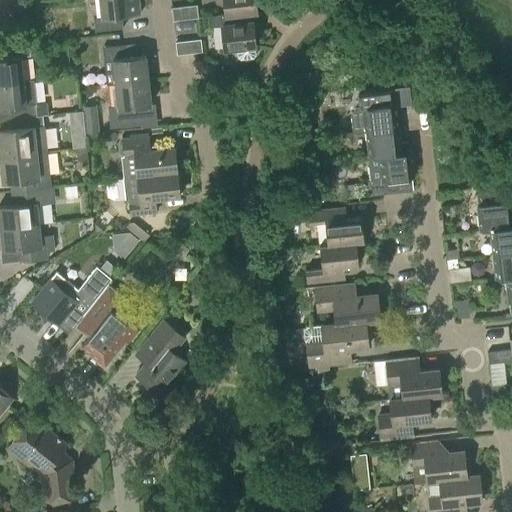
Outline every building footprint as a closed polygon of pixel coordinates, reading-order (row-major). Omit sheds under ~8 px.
[(122,16),(140,14),(137,0),(99,0),(102,18),(94,19),(95,30),(123,27),(122,16)] [(223,0),(225,14),(246,13),(256,12),(255,0),(223,0)] [(198,17),(197,5),(172,8),(173,20),(198,17)] [(247,22),(246,13),(225,14),(208,16),(209,27),(222,26),(224,49),(236,48),(237,57),(240,60),(252,58),(255,55),(254,46),(255,46),(252,21),(247,22)] [(202,52),(200,39),(175,41),(177,54),(202,52)] [(107,84),(115,83),(148,79),(145,55),(136,56),(135,43),(102,47),(107,84)] [(6,58),(0,58),(0,83),(23,81),(20,56),(30,55),(29,44),(5,46),(6,58)] [(12,118),(17,117),(48,114),(47,102),(35,103),(33,79),(23,81),(0,83),(0,108),(11,107),(12,118)] [(151,104),(148,79),(115,83),(118,107),(109,108),(111,120),(135,118),(134,106),(151,104)] [(351,134),(363,132),(394,129),(388,91),(357,95),(358,107),(356,108),(352,115),(352,119),(349,120),(351,134)] [(96,105),(83,106),(83,112),(84,123),(86,134),(99,133),(96,105)] [(84,123),(83,112),(70,113),(71,124),(84,123)] [(18,128),(0,129),(0,155),(47,151),(44,125),(55,125),(54,114),(48,115),(48,114),(17,117),(18,128)] [(367,146),(368,156),(408,151),(407,141),(396,142),(394,129),(363,132),(364,147),(367,146)] [(121,156),(123,177),(177,171),(174,146),(149,149),(148,135),(122,138),(124,155),(121,156)] [(0,156),(3,182),(23,179),(24,189),(50,187),(47,151),(0,155),(0,156)] [(411,189),(407,152),(408,151),(368,156),(369,157),(371,180),(369,181),(370,194),(382,193),(411,189)] [(179,196),(177,171),(123,177),(125,197),(129,201),(130,214),(156,212),(155,199),(179,196)] [(357,184),(346,185),(347,198),(359,197),(357,184)] [(0,228),(39,224),(37,206),(55,203),(53,186),(50,187),(24,189),(13,191),(14,204),(0,206),(0,228)] [(477,193),(478,205),(476,205),(478,216),(475,216),(477,230),(489,229),(508,226),(505,202),(504,202),(503,191),(477,193)] [(308,224),(325,222),(327,244),(356,243),(363,242),(361,217),(336,219),(334,207),(307,210),(308,224)] [(134,222),(129,223),(126,227),(143,241),(149,235),(134,222)] [(52,236),(40,238),(39,224),(0,228),(0,236),(1,236),(2,250),(18,249),(20,260),(47,257),(47,252),(55,251),(52,236)] [(511,225),(508,226),(489,229),(490,240),(488,240),(489,254),(511,250),(511,225)] [(358,265),(356,243),(327,244),(319,245),(322,268),(306,270),(307,283),(335,280),(334,268),(358,265)] [(457,248),(447,250),(448,258),(458,256),(457,248)] [(511,250),(489,254),(491,268),(494,268),(495,279),(501,278),(511,276),(511,250)] [(106,261),(101,268),(109,275),(115,268),(106,261)] [(96,266),(78,289),(56,271),(38,292),(37,291),(28,303),(39,312),(40,310),(47,315),(54,307),(65,317),(83,295),(92,302),(111,278),(96,266)] [(511,276),(501,278),(503,292),(506,291),(507,302),(511,302),(511,304),(511,276)] [(109,283),(78,322),(88,330),(80,340),(88,346),(86,349),(105,364),(124,340),(128,343),(138,329),(117,313),(128,299),(109,283)] [(318,310),(335,309),(336,323),(365,321),(379,320),(376,293),(347,297),(346,283),(316,286),(318,310)] [(163,319),(146,340),(156,348),(135,374),(159,393),(185,361),(163,344),(175,329),(163,319)] [(365,321),(336,323),(305,327),(303,330),(304,340),(307,343),(310,368),(341,364),(339,350),(368,347),(365,321)] [(511,361),(511,359),(511,349),(487,352),(489,364),(511,361)] [(385,359),(388,379),(390,399),(428,395),(441,394),(438,369),(413,372),(411,357),(385,359)] [(511,395),(511,383),(491,386),(493,397),(511,396),(511,395)] [(0,411),(11,398),(0,388),(0,411)] [(428,395),(390,399),(392,419),(379,421),(381,440),(407,437),(406,422),(413,421),(430,419),(428,395)] [(73,475),(72,460),(61,451),(66,444),(32,416),(8,447),(41,473),(44,501),(76,497),(73,475)] [(412,445),(416,483),(440,480),(465,476),(463,451),(437,454),(436,442),(412,445)] [(481,501),(478,475),(465,476),(440,480),(442,497),(430,498),(431,511),(456,511),(456,504),(481,501)] [(368,489),(367,479),(358,476),(351,477),(352,491),(368,489)] [(7,511),(9,511),(11,507),(10,503),(5,500),(1,502),(0,503),(0,510),(0,511),(2,511),(7,511)]
